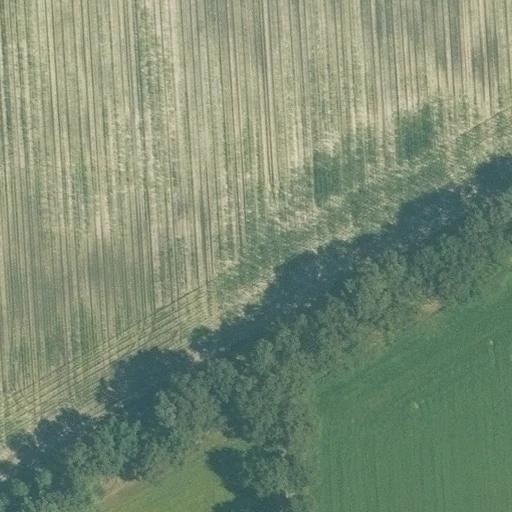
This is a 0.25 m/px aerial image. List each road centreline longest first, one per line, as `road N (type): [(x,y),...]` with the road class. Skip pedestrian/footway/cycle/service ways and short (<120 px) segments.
road 1 (track): [(0,493),(259,347)]
road 2 (track): [(259,347),(511,201)]
road 3 (track): [(271,511),(259,347)]
